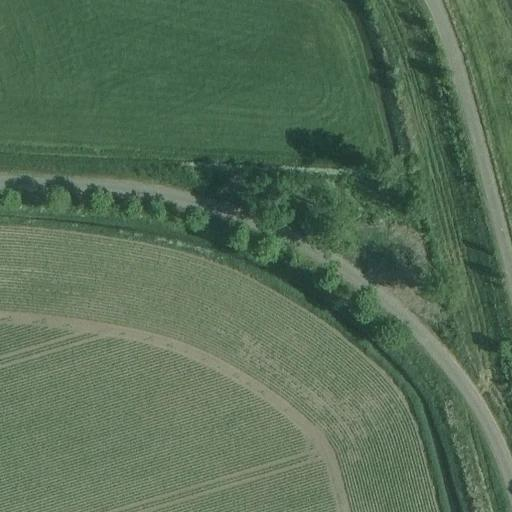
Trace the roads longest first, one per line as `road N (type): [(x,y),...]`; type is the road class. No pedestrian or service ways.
road 1 (unclassified): [(0,180),(195,203),(306,247),(360,281),(420,332),(472,398),(511,503)]
road 2 (unclassified): [(511,270),(444,0)]
